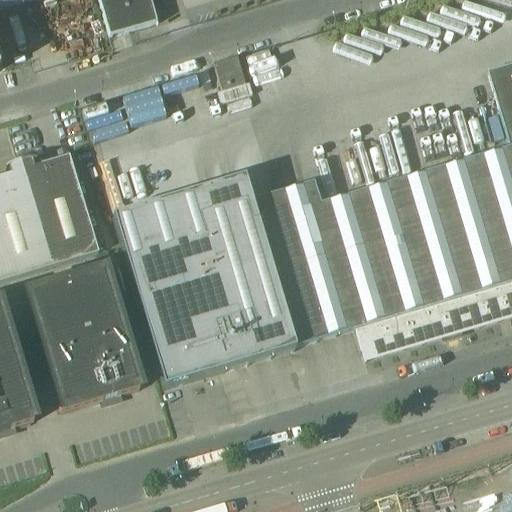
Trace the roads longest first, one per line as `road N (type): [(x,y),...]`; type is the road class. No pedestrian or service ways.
road 1 (unclassified): [(511,360),(109,476)]
road 2 (unclassified): [(0,103),(360,0)]
road 3 (tertiary): [(159,511),(511,407)]
